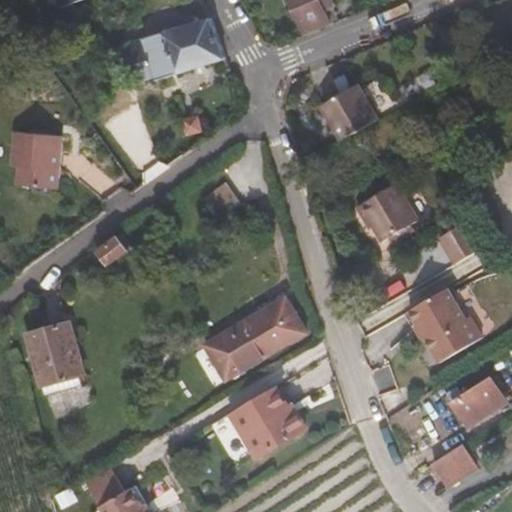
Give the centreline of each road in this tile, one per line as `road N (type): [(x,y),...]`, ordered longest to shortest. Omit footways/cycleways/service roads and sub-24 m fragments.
road 1 (residential): [(263,92),(389,478),(420,511)]
road 2 (residential): [(0,299),(263,92)]
road 3 (residential): [(255,74),(436,0)]
